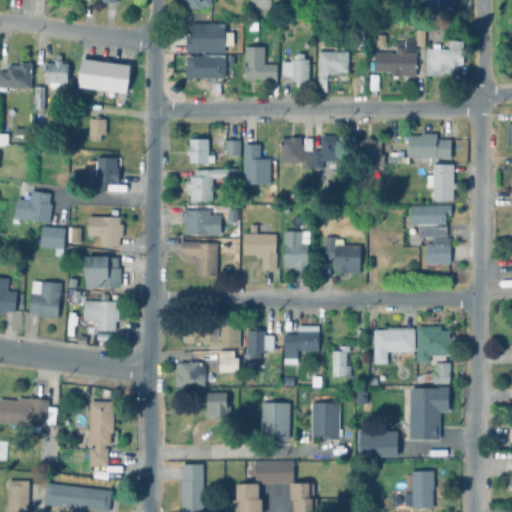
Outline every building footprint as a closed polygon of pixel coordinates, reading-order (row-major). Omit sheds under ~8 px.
[(214,0),(214,8),(204,7),(203,10),(189,9),(189,0),(214,0)] [(455,0),(455,5),(455,12),(450,12),(450,14),(431,14),(431,4),(422,4),(422,0),(455,0)] [(417,21),(417,29),(403,28),(403,21),(417,21)] [(228,24),(228,53),(188,53),(188,36),(194,36),(194,24),(228,24)] [(427,31),(427,47),(418,46),(418,78),(393,78),(393,73),(377,73),(378,53),(393,53),(393,55),(398,55),(398,49),(407,49),(407,41),(417,41),(417,31),(427,31)] [(387,36),(387,46),(378,46),(378,36),(387,36)] [(466,43),(465,65),(456,65),(456,74),(444,74),(444,77),(428,77),(429,50),(434,50),(434,45),(441,45),(441,50),(452,50),(452,42),(466,43)] [(277,65),(277,80),(246,80),(246,48),(265,48),(265,66),(277,65)] [(349,53),(349,74),(339,74),(339,76),(328,76),(328,93),(320,93),(320,81),(319,81),(319,53),(349,53)] [(64,61),(64,64),(70,64),(69,87),(62,87),(62,89),(51,89),(51,85),(46,85),(47,63),(56,64),(56,61),(57,55),(63,55),(63,61),(64,61)] [(226,55),(226,57),(227,58),(227,79),(216,79),(216,83),(209,83),(209,81),(201,81),(201,79),(188,79),(188,57),(193,57),(193,56),(205,56),(205,55),(226,55)] [(305,55),(305,60),(310,60),(309,82),(303,82),(303,86),(297,85),(297,82),(291,82),(291,78),(282,78),(283,63),(292,63),(292,60),(297,60),(297,55),(305,55)] [(133,65),(129,94),(103,90),(104,93),(103,95),(100,95),(98,94),(98,92),(100,90),(81,87),(85,58),(133,65)] [(33,64),(33,89),(8,88),(8,92),(0,92),(0,72),(9,73),(9,66),(22,67),(22,64),(33,64)] [(380,76),(380,92),(371,92),(371,76),(380,76)] [(46,88),(46,110),(45,110),(44,115),(36,115),(36,88),(46,88)] [(102,117),(102,120),(107,120),(107,136),(102,136),(102,142),(92,142),(92,136),(90,136),(90,120),(96,120),(96,117),(102,117)] [(29,129),(29,145),(14,145),(14,129),(29,129)] [(438,135),(438,141),(452,141),(452,159),(436,160),(436,165),(390,165),(390,158),(409,158),(409,137),(422,137),(422,135),(438,135)] [(347,142),(347,165),(336,165),(336,174),(322,174),(322,170),(314,170),(314,151),(322,151),(322,137),(338,137),(338,142),(347,142)] [(302,140),(302,147),(304,147),(304,141),(312,141),(312,172),(303,172),(303,165),(281,165),(282,141),(290,141),(290,139),(302,140)] [(374,142),(383,142),(383,155),(386,155),(386,171),(370,171),(370,161),(359,161),(359,142),(367,142),(367,139),(374,139),(374,142)] [(221,156),(221,161),(216,161),(216,164),(191,164),(191,140),(210,140),(210,156),(221,156)] [(242,141),(242,156),(227,156),(227,141),(242,141)] [(395,143),(396,157),(388,157),(388,143),(395,143)] [(272,160),(272,185),(245,185),(245,145),(262,145),(262,160),(272,160)] [(121,169),(121,183),(108,183),(107,191),(92,191),(92,180),(98,180),(99,158),(118,159),(118,169),(121,169)] [(455,166),(455,185),(458,185),(458,190),(455,190),(455,202),(434,202),(434,189),(428,189),(428,177),(435,177),(435,166),(455,166)] [(239,170),(239,179),(214,179),(214,202),(192,202),(192,195),(189,195),(189,189),(188,189),(188,182),(192,182),(192,178),(196,178),(196,171),(214,171),(214,170),(239,170)] [(52,194),(50,204),(53,205),(50,223),(15,219),(18,199),(31,201),(32,192),(52,194)] [(453,206),(453,216),(449,216),(449,238),(443,239),(443,240),(452,240),(452,264),(428,264),(428,245),(433,245),(433,240),(439,240),(439,238),(420,238),(420,226),(413,226),(413,207),(453,206)] [(222,216),(222,236),(210,236),(210,235),(186,235),(186,224),(184,224),(184,211),(211,211),(211,216),(222,216)] [(238,211),(238,223),(229,223),(229,211),(238,211)] [(124,225),(124,238),(121,238),(121,247),(102,247),(102,237),(89,237),(89,217),(122,218),(122,225),(124,225)] [(67,229),(65,250),(64,250),(64,257),(56,256),(57,249),(41,248),(43,227),(67,229)] [(258,227),(258,235),(278,235),(277,250),(278,250),(278,271),(263,271),(263,259),(257,259),(257,256),(244,255),(245,235),(251,235),(251,227),(258,227)] [(82,229),(82,243),(72,243),(73,228),(82,229)] [(310,244),(310,272),(297,271),(297,269),(284,269),(284,232),(304,233),(304,244),(310,244)] [(361,247),(361,274),(338,274),(338,270),(336,270),(336,264),(333,264),(333,260),(325,259),(325,238),(337,238),(337,241),(344,241),(344,246),(361,247)] [(219,244),(218,277),(196,277),(197,258),(183,257),(183,242),(200,243),(200,244),(219,244)] [(112,253),(112,259),(117,259),(117,269),(120,269),(120,288),(85,288),(85,279),(86,279),(86,258),(99,258),(99,253),(112,253)] [(17,293),(16,312),(7,312),(6,315),(0,314),(0,278),(9,279),(8,292),(17,293)] [(33,282),(42,283),(43,282),(62,284),(59,319),(40,318),(41,315),(30,314),(33,282)] [(120,309),(120,322),(117,322),(117,332),(97,331),(97,329),(91,328),(91,321),(84,321),(85,302),(118,303),(118,309),(120,309)] [(242,325),(242,349),(211,348),(211,345),(186,344),(186,317),(238,318),(238,325),(242,325)] [(320,328),(319,353),(298,352),(298,366),(285,366),(285,336),(299,336),(299,327),(320,328)] [(416,328),(416,331),(417,331),(417,353),(400,353),(400,362),(390,362),(390,365),(376,365),(375,331),(389,331),(389,329),(416,328)] [(453,331),(453,357),(448,357),(448,363),(432,363),(432,364),(419,364),(419,328),(444,328),(444,331),(453,331)] [(261,329),(261,332),(268,332),(268,336),(276,336),(275,352),(268,352),(268,354),(249,354),(249,332),(255,332),(255,329),(261,329)] [(351,348),(351,354),(349,354),(349,367),(353,367),(353,378),(334,377),(334,352),(342,352),(342,347),(351,348)] [(239,359),(239,373),(221,373),(221,352),(237,352),(237,359),(239,359)] [(206,364),(206,387),(178,388),(177,364),(206,364)] [(453,364),(453,374),(451,374),(451,385),(434,386),(434,384),(419,384),(419,378),(427,374),(435,374),(435,364),(453,364)] [(324,369),(323,389),(315,388),(316,369),(324,369)] [(452,388),(452,413),(442,413),(442,441),(412,441),(412,389),(441,389),(441,388),(452,388)] [(229,394),(229,407),(232,407),(232,418),(210,419),(209,394),(229,394)] [(18,399),(31,400),(31,399),(50,401),(49,408),(57,409),(55,427),(47,426),(47,429),(0,423),(0,400),(18,402),(18,399)] [(377,400),(377,413),(363,413),(363,400),(377,400)] [(116,403),(115,434),(112,434),(112,446),(107,446),(107,449),(109,449),(109,468),(90,468),(90,449),(95,449),(95,447),(90,447),(91,402),(116,403)] [(342,404),(341,441),(324,441),(324,438),(313,437),(314,403),(342,404)] [(291,404),(290,440),(263,440),(264,404),(291,404)] [(401,433),(401,458),(359,457),(359,433),(401,433)] [(295,461),(295,483),(257,484),(257,462),(295,461)] [(204,466),(204,511),(184,511),(184,501),(183,501),(183,482),(184,482),(183,466),(204,466)] [(433,511),(399,511),(393,508),(393,496),(396,496),(396,491),(407,490),(407,477),(414,476),(414,473),(436,472),(436,491),(435,491),(435,509),(433,509),(433,511)] [(30,482),(29,511),(8,511),(8,482),(30,482)] [(112,492),(110,511),(101,511),(45,505),(45,504),(48,484),(57,485),(112,492)] [(265,500),(265,511),(240,511),(240,502),(237,502),(237,485),(262,485),(262,500),(265,500)] [(319,500),(319,511),(297,511),(297,501),(294,501),(294,485),(315,485),(316,500),(319,500)]
